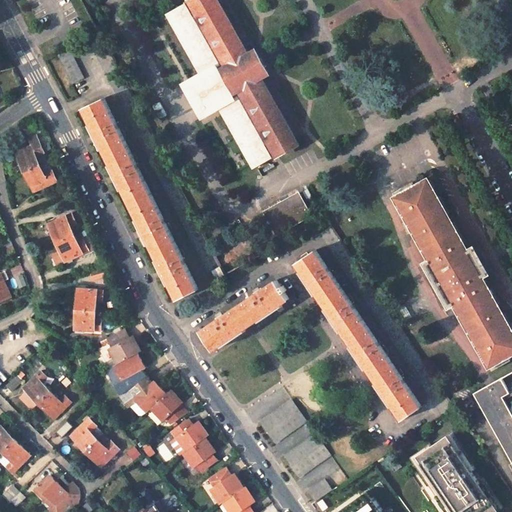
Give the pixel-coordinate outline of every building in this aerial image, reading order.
[(190,0),(191,0),(204,23),(198,26),(205,39),(211,36),(224,58),(195,74),(178,82),(183,90),(176,94),(190,118),(196,115),(201,122),(217,113),(217,112),(245,97),(258,119),(252,122),(259,135),(265,132),(282,163),(310,147),(302,134),(295,138),(261,77),(268,73),(265,67),(256,51),(248,55),(217,0),(190,0)] [(91,43),(209,272),(220,266),(103,37),(91,43)] [(70,49),(58,55),(72,84),(84,78),(70,49)] [(104,98),(84,108),(178,299),(198,289),(104,98)] [(37,134),(30,137),(32,144),(40,141),(39,139),(37,134)] [(54,148),(48,135),(39,139),(40,141),(44,151),(54,148)] [(32,144),(16,151),(25,170),(40,164),(36,154),(44,151),(40,141),(32,144)] [(40,164),(48,161),(44,151),(36,154),(40,164)] [(48,161),(40,164),(44,173),(53,170),(48,161)] [(40,164),(25,170),(34,190),(58,180),(53,170),(44,173),(40,164)] [(511,330),(428,180),(396,197),(431,260),(426,263),(450,305),(455,303),(490,365),(511,353),(511,330)] [(299,193),(264,212),(276,234),(311,215),(299,193)] [(73,213),(49,223),(58,242),(75,235),(72,226),(77,224),(73,213)] [(332,226),(327,219),(322,221),(328,229),(332,226)] [(321,234),(443,414),(453,407),(332,226),(321,234)] [(75,235),(58,242),(61,251),(66,262),(89,250),(84,240),(79,243),(75,235)] [(14,246),(6,249),(9,255),(16,252),(14,246)] [(316,250),(297,262),(325,303),(403,419),(422,406),(316,250)] [(58,265),(66,262),(61,251),(53,255),(58,265)] [(213,271),(218,279),(225,275),(221,266),(213,271)] [(103,269),(90,273),(92,280),(104,276),(103,269)] [(0,301),(12,296),(5,280),(1,273),(0,273),(0,301)] [(277,280),(201,331),(214,349),(289,299),(285,292),(287,290),(283,285),(281,286),(277,280)] [(103,290),(78,288),(77,308),(96,310),(96,301),(103,301),(103,290)] [(96,310),(77,308),(75,332),(84,332),(84,330),(101,331),(102,316),(97,316),(97,319),(95,319),(96,310)] [(117,363),(137,352),(140,350),(137,343),(134,344),(130,337),(125,328),(107,338),(112,347),(110,348),(117,363)] [(137,352),(117,363),(106,369),(121,395),(148,376),(143,369),(139,362),(142,360),(137,352)] [(63,360),(57,366),(66,377),(72,371),(64,361),(63,360)] [(42,371),(25,388),(40,403),(51,391),(42,382),(48,377),(42,371)] [(511,371),(475,393),(511,459),(511,371)] [(18,374),(6,385),(12,391),(24,380),(18,374)] [(152,409),(167,394),(161,387),(158,389),(152,383),(148,376),(121,395),(129,406),(130,405),(138,416),(143,416),(148,412),(152,409)] [(152,383),(158,389),(161,387),(155,380),(152,383)] [(181,405),(176,399),(178,396),(172,390),(167,394),(152,409),(164,421),(167,419),(172,424),(188,413),(181,405)] [(51,391),(40,403),(55,418),(72,402),(66,396),(61,401),(51,391)] [(176,399),(181,405),(184,403),(178,396),(176,399)] [(292,399),(261,422),(276,443),(307,420),(292,399)] [(90,418),(72,436),(87,451),(99,440),(92,432),(98,426),(90,418)] [(173,431),(187,452),(206,437),(209,435),(204,428),(202,430),(197,424),(194,426),(189,420),(173,431)] [(0,425),(0,447),(4,451),(16,440),(0,425)] [(316,433),(285,456),(300,477),(331,454),(316,433)] [(448,434),(419,454),(457,511),(496,511),(499,510),(448,434)] [(214,454),(209,448),(212,446),(206,437),(187,452),(184,454),(194,468),(197,466),(201,472),(218,460),(214,454)] [(16,440),(4,451),(13,460),(8,466),(14,471),(31,455),(16,440)] [(99,440),(87,451),(102,467),(120,449),(112,441),(106,447),(99,440)] [(129,457),(138,450),(133,444),(124,452),(129,457)] [(212,489),(220,503),(221,503),(223,502),(245,487),(235,473),(232,475),(226,467),(209,478),(215,487),(212,489)] [(50,474),(39,486),(40,487),(49,496),(58,505),(69,494),(50,474)] [(325,479),(309,490),(316,501),(322,497),(333,490),(325,479)] [(69,494),(58,505),(52,511),(53,511),(67,511),(81,502),(81,497),(79,488),(73,481),(65,489),(69,494)] [(13,484),(4,493),(10,500),(20,491),(13,484)] [(253,503),(248,496),(251,494),(246,486),(223,502),(230,511),(254,511),(250,505),(253,503)] [(46,500),(49,496),(40,487),(37,491),(46,500)] [(164,511),(158,502),(157,502),(149,490),(147,490),(141,494),(140,496),(148,508),(142,511),(164,511)] [(20,491),(10,500),(16,506),(26,497),(20,491)] [(26,497),(16,506),(21,510),(30,501),(26,497)] [(324,498),(319,501),(325,509),(330,506),(324,498)]
